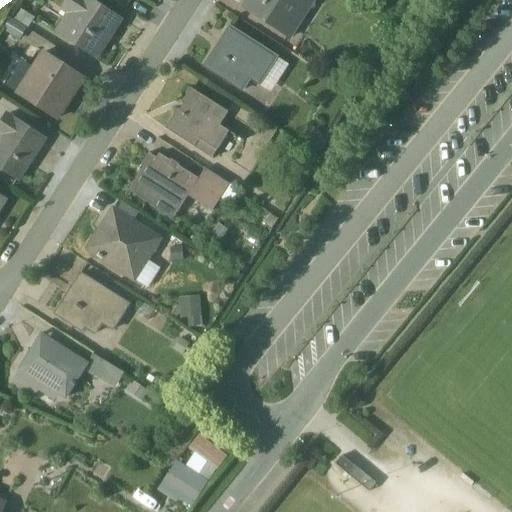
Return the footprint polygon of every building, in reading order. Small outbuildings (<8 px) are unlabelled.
[(122,21),(91,0),(65,0),(58,11),(64,15),(53,33),(96,62),(122,21)] [(243,0),(239,8),(289,41),(314,0),(243,0)] [(17,9),(11,19),(27,29),(33,19),(17,9)] [(9,18),(1,31),(2,31),(18,42),(26,29),(9,18)] [(227,27),(201,68),(241,93),(249,81),(269,93),(287,66),(276,59),(277,58),(227,27)] [(41,50),(13,94),(57,123),(85,79),(41,50)] [(189,89),(179,104),(181,105),(177,111),(175,110),(163,129),(210,159),(227,132),(218,126),(226,113),(189,89)] [(0,171),(18,183),(46,140),(5,112),(0,120),(0,171)] [(141,168),(126,192),(171,220),(186,197),(210,212),(219,199),(231,207),(240,192),(204,169),(197,179),(178,167),(179,166),(169,160),(168,161),(157,154),(155,158),(147,153),(138,167),(141,168)] [(111,206),(82,251),(134,284),(135,282),(146,289),(159,269),(147,262),(162,239),(133,221),(138,214),(121,203),(116,210),(111,206)] [(79,273),(52,315),(81,333),(83,329),(94,336),(101,325),(112,331),(128,305),(79,273)] [(198,297),(178,298),(179,319),(186,318),(187,328),(201,326),(198,297)] [(113,389),(116,384),(123,374),(92,355),(86,364),(38,334),(16,369),(17,370),(9,383),(32,398),(37,392),(53,402),(57,396),(64,401),(83,371),(113,389)] [(185,336),(174,336),(174,350),(185,350),(185,336)] [(147,392),(133,382),(126,392),(140,401),(147,392)] [(226,457),(198,435),(187,449),(193,454),(205,463),(216,471),(226,457)] [(175,461),(156,491),(173,502),(175,498),(190,507),(207,482),(197,475),(205,463),(193,454),(184,467),(175,461)] [(341,456),(334,465),(368,493),(375,484),(341,456)]
